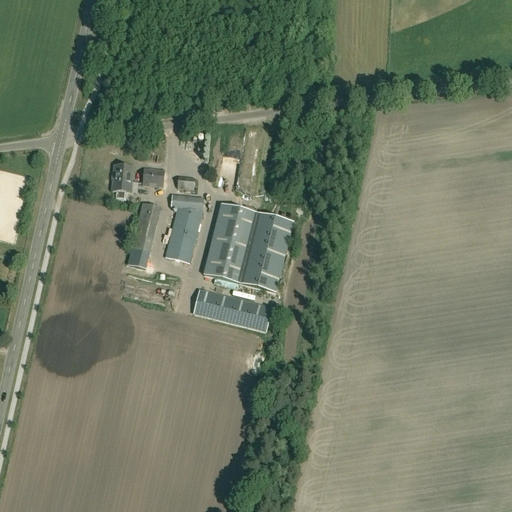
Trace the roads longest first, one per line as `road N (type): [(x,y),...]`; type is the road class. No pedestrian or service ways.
road 1 (unclassified): [(60,141),(511,80)]
road 2 (tertiary): [(60,141),(0,410)]
road 3 (tertiary): [(92,0),(60,141)]
